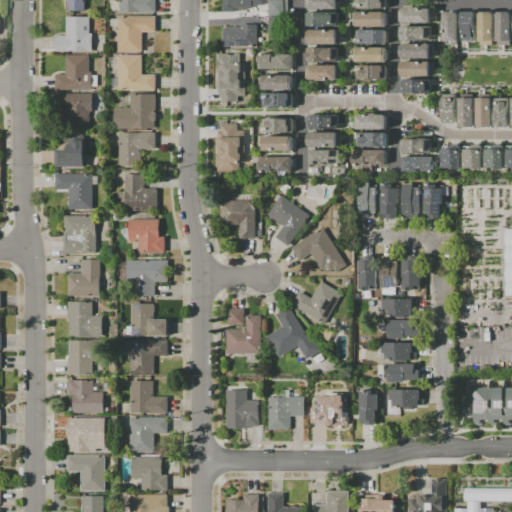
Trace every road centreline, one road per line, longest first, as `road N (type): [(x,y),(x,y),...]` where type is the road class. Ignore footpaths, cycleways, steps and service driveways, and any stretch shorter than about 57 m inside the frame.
road 1 (residential): [(186,0),(187,204),(203,277),(198,511)]
road 2 (residential): [(18,0),(32,511)]
road 3 (residential): [(200,462),(366,461),(511,448)]
road 4 (residential): [(511,3),(398,4),(396,105)]
road 5 (residential): [(306,172),(302,0)]
road 6 (residential): [(511,137),(453,138),(396,105)]
